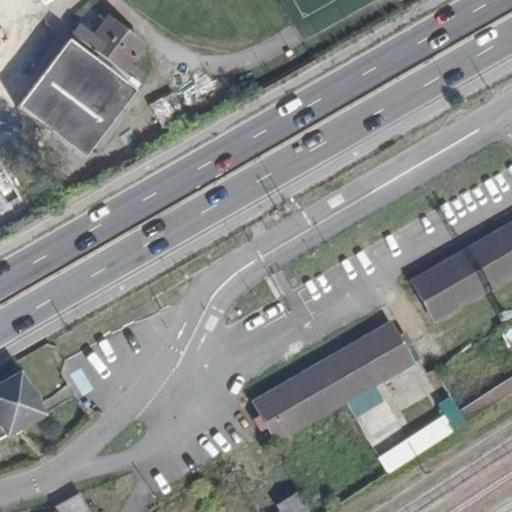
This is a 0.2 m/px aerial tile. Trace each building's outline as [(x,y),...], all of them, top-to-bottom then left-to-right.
[(145,44),(108,15),(93,34),(81,24),(72,35),(92,50),(88,55),(68,40),(18,107),(83,156),(135,90),(134,88),(145,74),(131,63),(145,44)] [(151,105),(165,129),(222,97),(208,73),(151,105)] [(173,142),(165,129),(151,105),(129,117),(150,155),(173,142)] [(511,281),(511,224),(412,283),(440,323),(511,281)] [(387,349),(379,336),(246,418),(254,431),(245,436),(253,449),(260,445),(270,460),(405,377),(387,349)] [(387,349),(405,377),(415,371),(397,343),(387,349)] [(0,440),(30,423),(10,388),(0,394),(0,440)] [(363,414),(375,436),(401,422),(389,400),(363,414)] [(455,407),(380,457),(392,474),(467,425),(455,407)] [(312,511),(301,495),(275,511),(312,511)] [(84,511),(78,498),(54,511),(84,511)]
